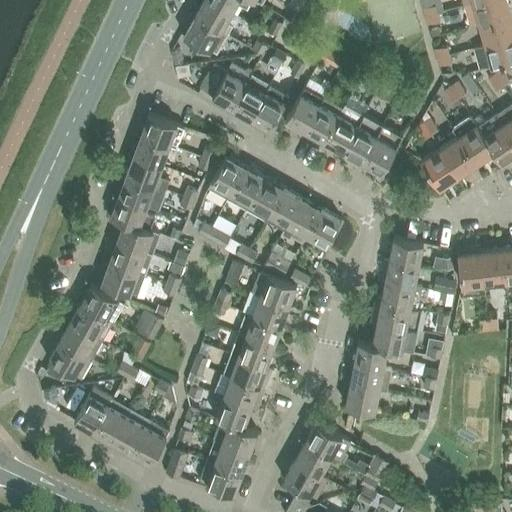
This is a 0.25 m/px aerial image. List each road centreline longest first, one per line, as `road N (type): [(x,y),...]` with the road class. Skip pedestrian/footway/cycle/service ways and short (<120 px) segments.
road 1 (residential): [(154,476),(39,412),(27,393),(77,286),(153,74)]
road 2 (residential): [(264,511),(310,371),(378,210)]
road 3 (tertiary): [(0,291),(130,0)]
road 4 (residential): [(378,210),(153,74)]
road 5 (residential): [(378,210),(511,205)]
